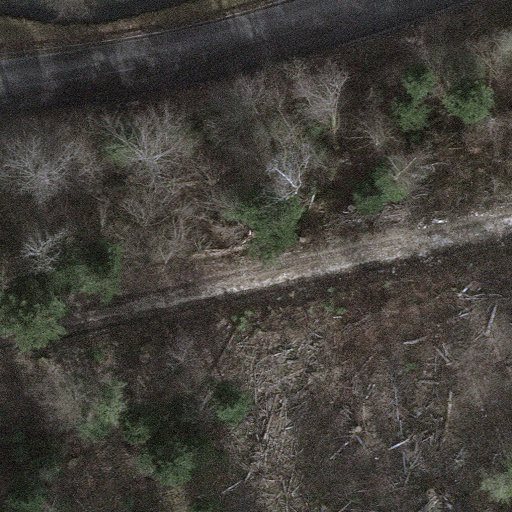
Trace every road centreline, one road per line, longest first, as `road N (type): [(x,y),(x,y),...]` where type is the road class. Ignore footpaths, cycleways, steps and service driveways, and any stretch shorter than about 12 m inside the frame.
road 1 (track): [(511,219),(0,328)]
road 2 (secondary): [(410,0),(276,43),(0,85)]
